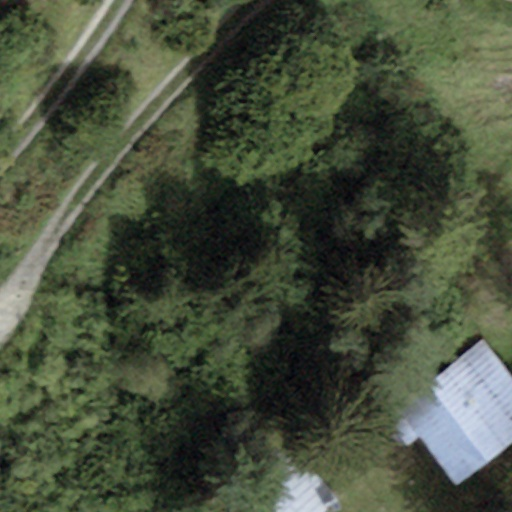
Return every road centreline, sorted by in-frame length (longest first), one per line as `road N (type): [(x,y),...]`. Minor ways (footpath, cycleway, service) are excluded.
road 1 (track): [(267,0),(32,273),(0,370)]
road 2 (track): [(0,175),(132,0)]
